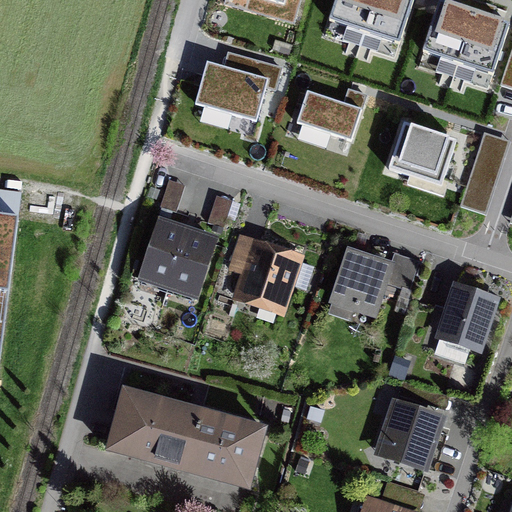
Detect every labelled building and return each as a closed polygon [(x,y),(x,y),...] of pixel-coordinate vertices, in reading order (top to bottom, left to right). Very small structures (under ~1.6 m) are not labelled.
[(226,0),(226,2),(292,19),(297,0),(226,0)] [(409,0),(337,0),(332,15),(397,36),(409,0)] [(506,22),(441,1),(425,47),(490,68),(506,22)] [(511,56),(503,84),(511,86),(511,56)] [(253,77),(207,64),(195,105),(256,123),(266,88),(275,91),(281,69),(257,62),(253,77)] [(351,107),(308,93),(297,124),(351,142),(366,97),(355,93),(351,107)] [(456,142),(404,125),(389,170),(441,188),(456,142)] [(505,159),(479,150),(460,207),(486,216),(505,159)] [(185,186),(169,181),(160,208),(176,213),(185,186)] [(217,197),(208,223),(224,229),(233,202),(217,197)] [(0,380),(19,217),(0,214),(0,380)] [(170,287),(187,234),(160,225),(142,278),(170,287)] [(196,296),(214,242),(187,234),(170,287),(196,296)] [(295,261),(257,249),(251,266),(235,260),(231,270),(248,276),(241,296),(279,309),(295,261)] [(391,267),(349,252),(333,300),(376,314),(386,283),(409,291),(418,264),(395,256),(391,267)] [(486,357),(501,304),(452,291),(438,344),(486,357)] [(450,398),(402,382),(398,396),(445,411),(450,398)] [(265,430),(125,392),(110,445),(250,483),(265,430)] [(425,471),(438,433),(431,430),(426,422),(429,414),(395,403),(382,441),(389,443),(395,453),(392,460),(425,471)] [(365,511),(398,511),(369,502),(365,511)]
